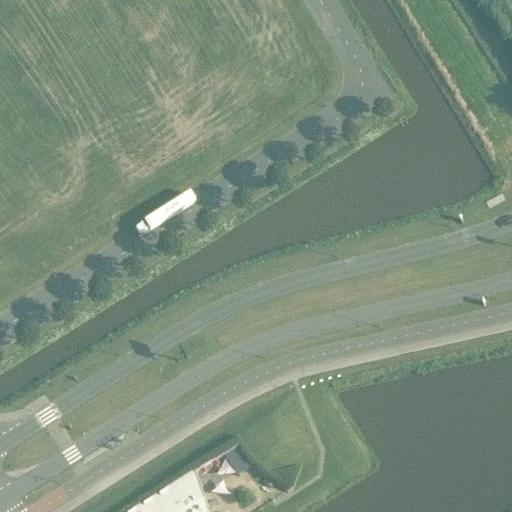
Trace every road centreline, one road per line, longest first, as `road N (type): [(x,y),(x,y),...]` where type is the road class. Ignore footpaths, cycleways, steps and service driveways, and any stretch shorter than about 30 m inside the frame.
road 1 (secondary): [(0,506),(236,354),(285,335),(511,282)]
road 2 (secondary): [(511,222),(217,315),(0,451)]
road 3 (unclassified): [(0,331),(349,112),(360,75),(317,0)]
